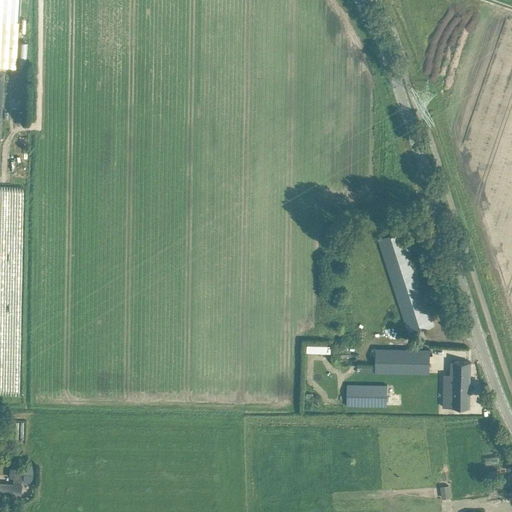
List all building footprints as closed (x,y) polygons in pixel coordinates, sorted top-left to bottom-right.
[(0,0),(0,65),(15,66),(19,0),(0,0)] [(32,61),(33,37),(26,37),(25,61),(32,61)] [(434,325),(404,230),(379,238),(409,333),(434,325)] [(429,373),(430,349),(377,347),(376,371),(429,373)] [(444,392),(444,406),(470,407),(471,361),(454,361),(453,392),(444,392)] [(347,383),(347,404),(388,405),(388,384),(347,383)] [(14,465),(13,481),(23,482),(24,466),(14,465)] [(0,481),(0,493),(21,495),(22,483),(0,481)] [(448,493),(456,493),(455,481),(447,482),(448,493)]
